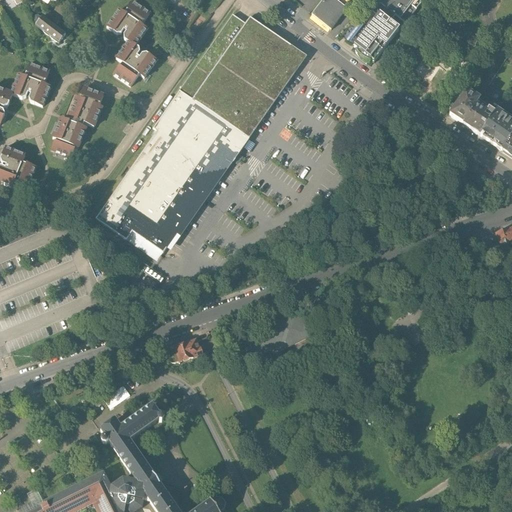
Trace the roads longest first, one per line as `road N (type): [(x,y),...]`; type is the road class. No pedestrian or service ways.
road 1 (residential): [(213,316),(511,214)]
road 2 (residential): [(268,0),(366,82),(511,177)]
road 3 (unclassified): [(293,511),(216,364),(213,316)]
road 4 (unclassified): [(141,339),(156,365),(198,400),(253,511)]
road 5 (residential): [(0,224),(99,178),(156,107)]
road 6 (residential): [(0,146),(43,123),(69,77),(156,107)]
road 7 (residential): [(0,386),(141,339)]
road 8 (track): [(391,320),(481,288),(502,290),(511,312)]
road 9 (residential): [(156,107),(233,0)]
road 10 (track): [(406,511),(511,455)]
